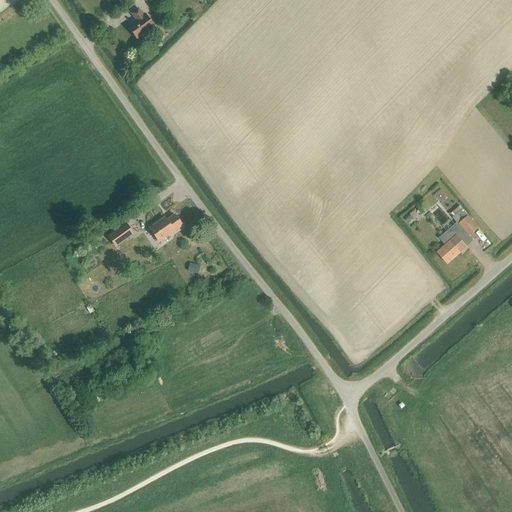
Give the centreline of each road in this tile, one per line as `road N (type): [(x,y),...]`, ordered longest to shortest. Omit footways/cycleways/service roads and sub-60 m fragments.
road 1 (unclassified): [(345,397),(51,0)]
road 2 (unclassified): [(345,397),(511,258)]
